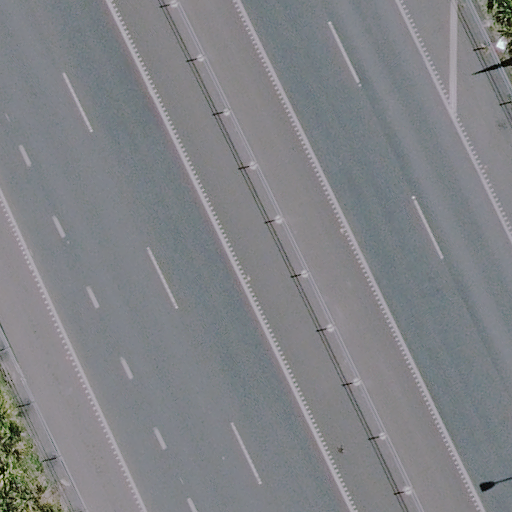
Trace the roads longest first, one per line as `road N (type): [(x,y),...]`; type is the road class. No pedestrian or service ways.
road 1 (motorway): [(274,0),(509,511)]
road 2 (motorway): [(238,511),(7,0)]
